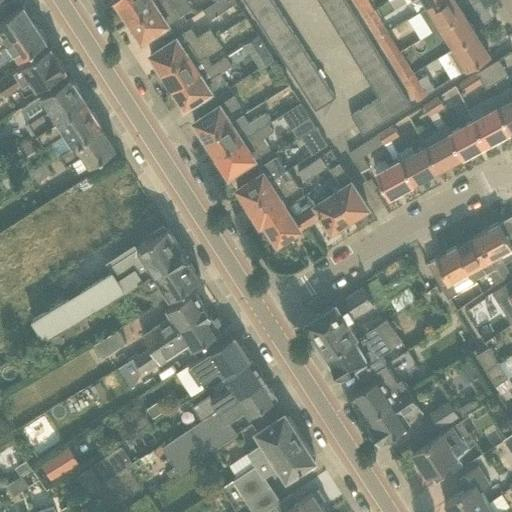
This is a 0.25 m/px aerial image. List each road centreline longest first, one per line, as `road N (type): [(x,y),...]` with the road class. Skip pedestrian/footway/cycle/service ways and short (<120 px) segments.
road 1 (tertiary): [(262,316),(59,0)]
road 2 (residential): [(262,316),(511,170)]
road 3 (unknown): [(397,232),(332,131),(355,85),(295,0)]
road 4 (tertiary): [(389,511),(262,316)]
